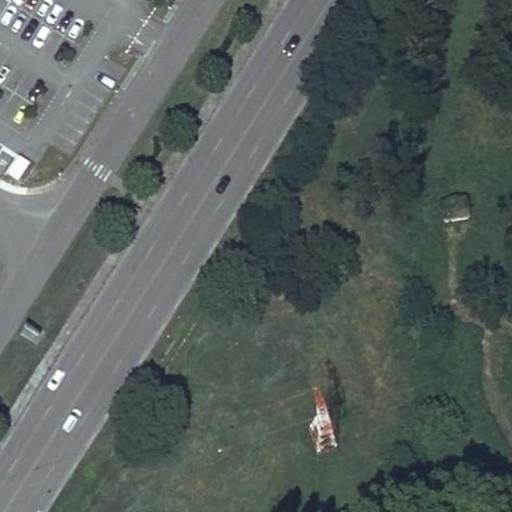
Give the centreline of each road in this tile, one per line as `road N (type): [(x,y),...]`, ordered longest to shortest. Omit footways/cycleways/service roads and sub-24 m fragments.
road 1 (primary): [(22,511),(347,0)]
road 2 (primary): [(306,0),(0,483)]
road 3 (unclassified): [(46,245),(204,0)]
